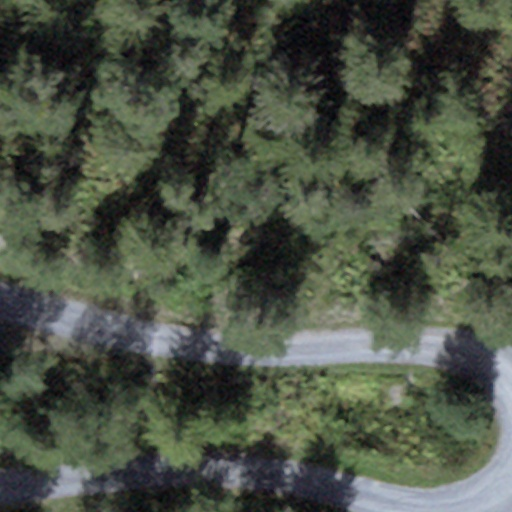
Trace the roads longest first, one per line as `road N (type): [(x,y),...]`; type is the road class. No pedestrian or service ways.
road 1 (track): [(511,381),(498,363),(376,344),(246,357),(0,287)]
road 2 (track): [(0,492),(237,468),(432,511)]
